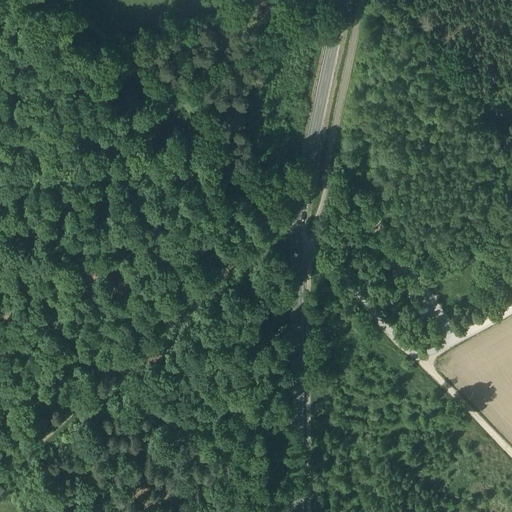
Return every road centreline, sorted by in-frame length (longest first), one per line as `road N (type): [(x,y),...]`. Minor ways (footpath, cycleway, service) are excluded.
road 1 (track): [(283,217),(69,0)]
road 2 (unclassified): [(296,236),(416,359),(511,304)]
road 3 (primary): [(297,511),(296,236)]
road 4 (primary): [(296,236),(341,0)]
road 5 (track): [(416,359),(511,456)]
